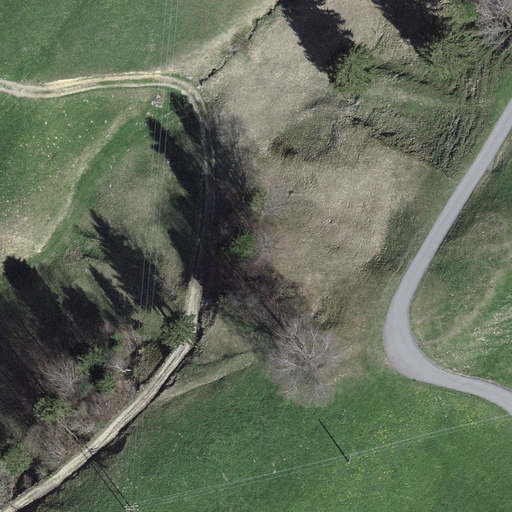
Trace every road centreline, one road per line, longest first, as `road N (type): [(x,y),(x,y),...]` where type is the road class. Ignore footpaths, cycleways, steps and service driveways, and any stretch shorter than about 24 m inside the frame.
road 1 (track): [(8,511),(82,460),(180,363),(201,287),(208,156),(195,92),(179,83),(44,92),(0,83)]
road 2 (unclassified): [(511,108),(391,309),(400,353),(511,401)]
